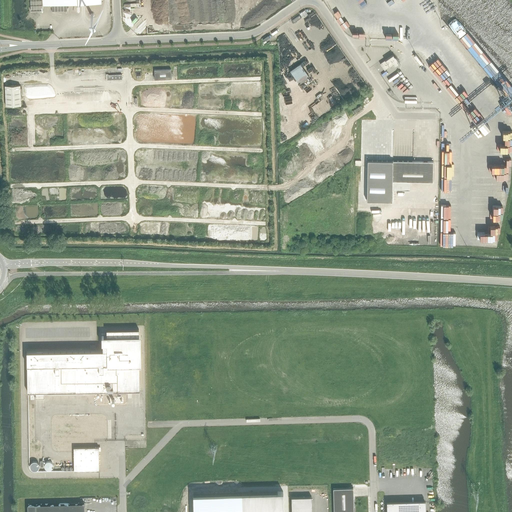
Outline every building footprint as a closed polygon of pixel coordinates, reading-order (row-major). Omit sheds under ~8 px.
[(101,0),(30,0),(31,11),(41,11),(41,8),(43,8),(43,5),(102,2),(101,0)] [(373,37),(385,38),(386,29),(379,28),(379,20),(373,20),(373,37)] [(395,67),(400,63),(395,56),(394,57),(393,55),(380,64),(384,70),(393,64),(395,67)] [(466,68),(472,79),(479,75),(478,74),(482,72),(476,62),(466,68)] [(309,77),(300,63),(290,71),(299,84),(309,77)] [(154,70),(154,79),(171,78),(171,69),(154,70)] [(6,106),(21,105),(20,85),(5,86),(6,106)] [(511,107),(504,99),(500,104),(508,113),(511,109),(511,107)] [(479,137),(483,133),(475,123),(471,127),(479,137)] [(447,175),(457,175),(457,161),(452,161),(452,147),(451,147),(451,142),(443,142),(443,147),(444,147),(444,161),(447,161),(447,175)] [(491,169),(491,176),(509,176),(509,163),(511,163),(511,155),(497,155),(497,161),(487,161),(487,169),(491,169)] [(367,160),(367,201),(392,201),(392,181),(433,182),(433,162),(413,161),(393,161),(367,160)] [(503,188),(503,182),(474,181),(474,189),(489,190),(488,190),(497,190),(497,188),(503,188)] [(441,237),(440,243),(454,244),(455,236),(456,236),(456,230),(451,229),(451,223),(455,223),(456,216),(448,215),(449,209),(446,209),(446,205),(447,205),(447,203),(442,202),(440,230),(442,230),(442,237),(441,237)] [(491,210),(491,215),(503,215),(503,202),(481,202),(481,204),(478,204),(478,210),(491,210)] [(483,243),(497,243),(498,230),(500,230),(500,224),(498,224),(498,216),(478,216),(478,223),(486,223),(486,226),(488,226),(488,230),(475,229),(475,237),(483,237),(483,243)] [(117,391),(121,391),(140,391),(139,329),(106,330),(107,338),(104,338),(104,336),(102,336),(102,344),(103,344),(103,348),(103,350),(84,350),(56,351),(27,351),(27,365),(27,392),(28,392),(34,392),(44,392),(117,391)] [(420,335),(365,337),(366,388),(422,386),(420,335)] [(95,447),(74,447),(74,451),(74,471),(99,471),(99,447),(95,447)] [(30,464),(30,466),(30,468),(32,470),(34,470),(36,470),(38,469),(39,467),(39,465),(38,464),(37,462),(35,461),(33,461),(31,462),(30,464)] [(44,464),(44,466),(45,468),(46,469),(48,470),(50,470),(52,469),(53,467),(53,465),(52,463),(51,462),(49,461),(47,461),(46,462),(44,464)] [(353,511),(353,488),(333,488),(333,511),(353,511)] [(283,511),(283,492),(242,493),(193,494),(193,511),(283,511)] [(311,511),(311,497),(291,497),(291,511),(311,511)] [(391,502),(387,502),(386,511),(425,511),(425,502),(425,501),(420,501),(415,501),(411,501),(406,501),(401,501),(396,501),(391,502)] [(84,511),(84,503),(80,503),(27,505),(27,511),(84,511)]
